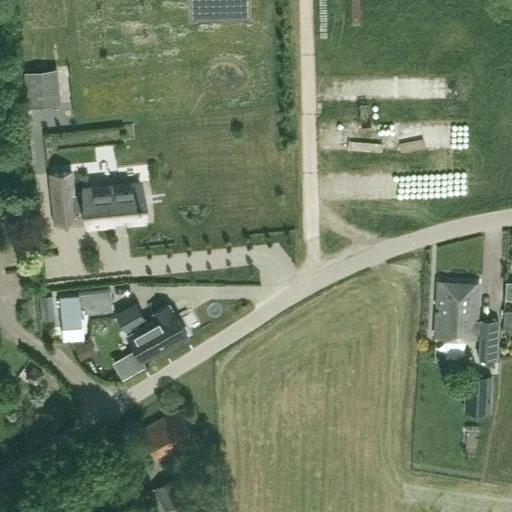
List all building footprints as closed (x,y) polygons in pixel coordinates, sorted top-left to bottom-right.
[(40,69),(22,71),(25,104),(42,103),(40,69)] [(400,149),(452,148),(452,132),(399,134),(400,149)] [(86,212),(88,225),(143,219),(139,181),(83,187),(84,190),(72,191),(70,171),(50,173),(55,221),(75,218),(74,214),(86,212)] [(439,322),(438,332),(477,336),(478,330),(482,331),(480,357),(496,359),(501,319),(489,318),(489,320),(479,319),(483,283),(482,283),(444,279),(439,322)] [(109,288),(58,293),(61,326),(81,324),(80,311),(111,308),(109,288)] [(51,294),(40,295),(41,306),(52,305),(51,294)] [(146,323),(134,300),(115,311),(128,333),(127,334),(140,358),(186,333),(172,308),(171,309),(167,302),(153,310),(156,317),(146,323)] [(197,300),(178,308),(186,327),(205,318),(197,300)] [(511,326),(511,309),(503,309),(502,326),(511,326)] [(86,339),(74,343),(79,358),(91,354),(86,339)] [(467,374),(466,410),(489,412),(490,375),(467,374)] [(201,451),(179,407),(141,427),(156,456),(179,444),(186,458),(201,451)] [(152,485),(164,508),(182,499),(171,476),(152,485)]
